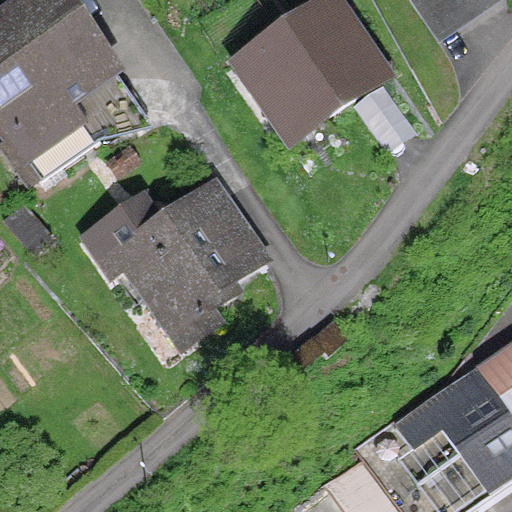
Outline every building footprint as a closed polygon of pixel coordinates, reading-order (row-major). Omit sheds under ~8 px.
[(52,0),(46,0),(0,29),(0,140),(19,170),(77,134),(65,114),(108,87),(52,0)] [(502,0),(405,0),(440,50),(506,5),(502,0)] [(385,85),(333,7),(237,71),(289,149),(385,85)] [(261,266),(213,197),(120,262),(169,331),(261,266)] [(487,511),(511,496),(511,354),(361,453),(399,511),(487,511)]
